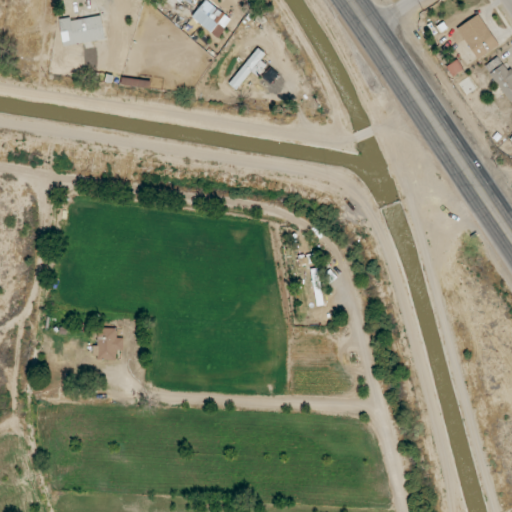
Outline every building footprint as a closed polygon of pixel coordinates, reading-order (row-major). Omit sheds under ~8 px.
[(231,17),(203,1),(192,20),(220,37),(231,17)] [(70,21),(70,17),(59,19),(64,46),(105,39),(101,16),(70,21)] [(478,60),(500,45),(487,26),(465,41),(478,60)] [(250,71),(259,77),(267,65),(261,61),(265,53),(256,47),(231,86),(238,91),(250,71)] [(486,65),(508,103),(511,100),(511,71),(510,69),(507,71),(498,57),(486,65)] [(318,276),(312,277),(318,306),(324,305),(318,276)] [(123,351),(123,338),(117,338),(117,328),(98,328),(98,347),(94,346),(94,360),(116,361),(117,350),(123,351)]
